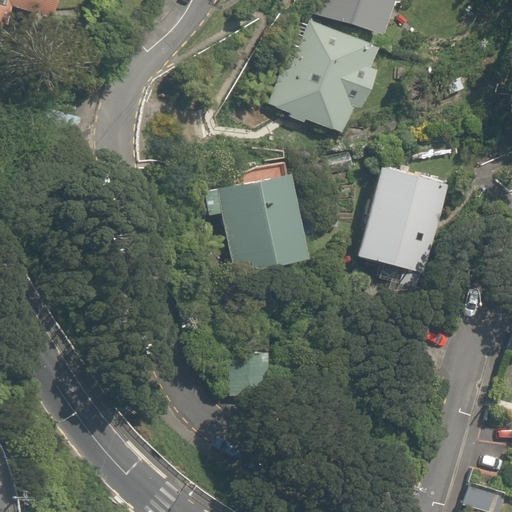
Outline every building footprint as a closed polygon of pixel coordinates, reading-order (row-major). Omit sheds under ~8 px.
[(0,0),(0,12),(42,25),(49,0),(0,0)] [(388,4),(389,0),(304,0),(301,11),(372,36),(383,2),(388,4)] [(265,79),(254,102),(332,137),(346,107),(350,109),(375,54),(301,21),(273,83),(265,79)] [(450,181),(370,158),(341,256),(421,279),(450,181)] [(270,175),(208,188),(226,270),(287,257),(270,175)]
